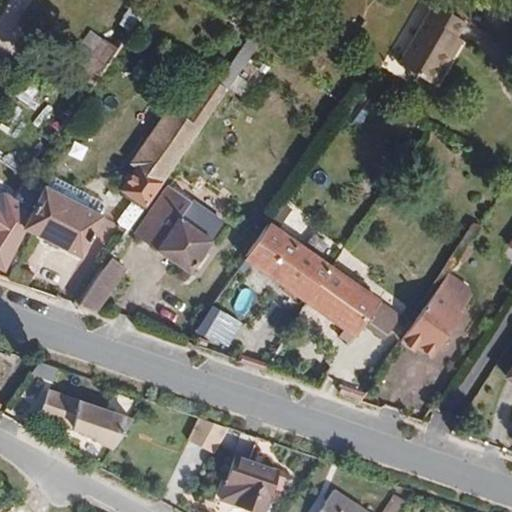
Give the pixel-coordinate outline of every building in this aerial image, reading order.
[(250,8),(237,0),(214,0),(213,4),(240,22),(250,8)] [(277,14),(254,0),(237,0),(250,8),(272,22),(277,14)] [(400,58),(436,0),(421,0),(390,52),(400,58)] [(444,63),(461,34),(460,33),(469,17),(439,0),(436,0),(400,58),(437,81),(447,65),(444,63)] [(279,27),(272,22),(250,8),(240,22),(259,34),(269,41),(279,27)] [(98,82),(140,26),(127,15),(85,72),(98,82)] [(231,90),(269,41),(259,34),(221,83),(231,90)] [(469,37),(461,34),(444,63),(447,65),(437,81),(441,84),(469,37)] [(183,113),(203,128),(231,90),(221,83),(210,75),(183,113)] [(165,181),(203,128),(183,113),(171,104),(130,162),(136,166),(120,187),(147,206),(165,181)] [(103,197),(48,171),(42,181),(97,208),(103,197)] [(97,208),(42,181),(26,175),(10,193),(26,201),(17,215),(31,224),(83,250),(104,209),(97,208)] [(224,222),(165,181),(147,206),(133,226),(192,267),(224,222)] [(280,221),(294,199),(287,192),(272,215),(280,221)] [(17,215),(26,201),(10,193),(6,199),(1,205),(17,215)] [(143,210),(131,201),(117,219),(129,228),(143,210)] [(0,266),(3,268),(31,224),(17,215),(1,205),(0,206),(0,266)] [(334,262),(280,221),(272,215),(246,254),(307,301),(320,282),(334,262)] [(96,312),(128,265),(110,253),(78,299),(96,312)] [(382,299),(334,262),(320,282),(307,301),(343,329),(338,337),(347,344),(365,321),(382,299)] [(432,354),(464,307),(462,306),(470,295),(468,287),(447,272),(400,338),(415,348),(418,344),(432,354)] [(386,337),(402,315),(382,299),(365,321),(386,337)] [(228,341),(241,320),(224,309),(222,313),(217,310),(205,331),(228,341)] [(134,418),(49,387),(41,408),(111,447),(134,418)] [(213,452),(225,428),(201,416),(189,440),(213,452)] [(264,511),(280,461),(234,446),(219,497),(264,511)] [(396,511),(405,500),(393,492),(379,511),(369,511),(332,487),(314,511),(396,511)]
